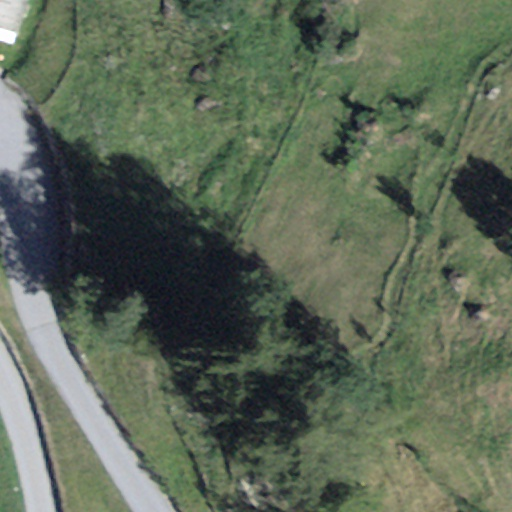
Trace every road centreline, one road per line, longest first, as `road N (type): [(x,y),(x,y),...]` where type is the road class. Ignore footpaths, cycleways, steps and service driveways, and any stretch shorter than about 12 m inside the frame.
road 1 (residential): [(0,129),(25,181),(28,272),(41,318),(154,511)]
road 2 (residential): [(36,511),(0,375)]
